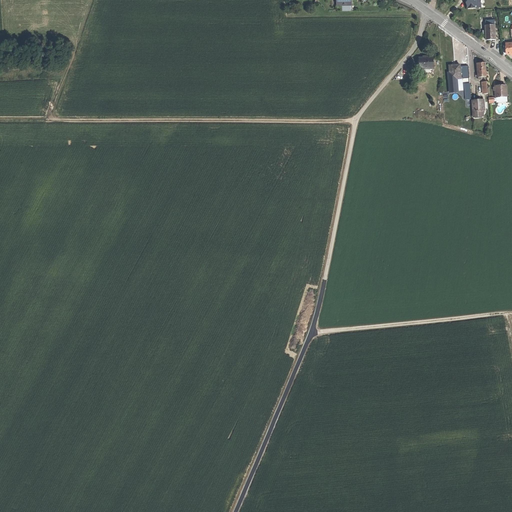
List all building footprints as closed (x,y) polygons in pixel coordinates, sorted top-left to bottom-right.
[(480,0),(467,0),(468,8),(473,8),(476,8),(481,7),(480,0)] [(495,24),(486,24),(486,38),(490,38),(495,38),(495,24)] [(424,59),(419,59),(420,70),(429,70),(433,69),(433,59),(427,59),(427,57),(425,57),(424,57),(424,59)] [(482,64),(478,64),(479,78),(483,77),(487,77),(486,64),(482,64)] [(449,74),(450,80),(458,79),(462,79),(461,65),(456,66),(450,66),(451,73),(449,74)] [(459,91),(458,79),(450,80),(451,92),(459,91)] [(501,87),(496,87),(496,98),(497,98),(507,98),(507,86),(501,87)] [(475,101),(473,101),(474,108),(473,108),(474,112),(474,118),(476,118),(476,119),(479,118),(479,117),(483,117),(483,112),(484,112),(485,112),(485,101),(481,101),(479,103),(477,101),(475,101)]
